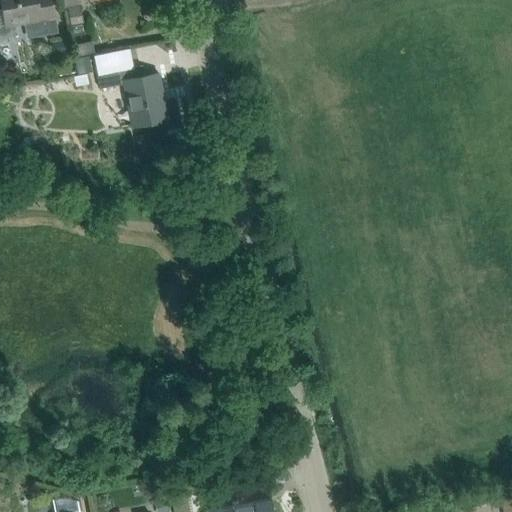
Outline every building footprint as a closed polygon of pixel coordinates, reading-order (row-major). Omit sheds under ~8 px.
[(50,0),(37,3),(36,0),(0,0),(2,9),(0,9),(0,42),(2,41),(6,39),(10,36),(14,32),(16,28),(18,22),(26,21),(29,37),(57,32),(50,0)] [(82,22),(79,8),(67,10),(70,24),(82,22)] [(70,52),(68,39),(51,42),(53,55),(70,52)] [(94,53),(92,41),(72,45),(74,57),(94,53)] [(99,90),(123,86),(130,126),(168,119),(160,77),(144,80),(141,66),(96,75),(99,90)] [(37,84),(24,86),(26,96),(38,94),(38,93),(37,84)] [(214,511),(270,511),(269,503),(266,503),(264,492),(267,491),(263,467),(261,467),(262,471),(220,478),(220,480),(222,479),(223,485),(217,486),(210,487),(214,511)] [(182,477),(167,480),(171,498),(186,495),(198,493),(195,475),(182,477)] [(169,511),(168,500),(154,502),(155,511),(169,511)]
